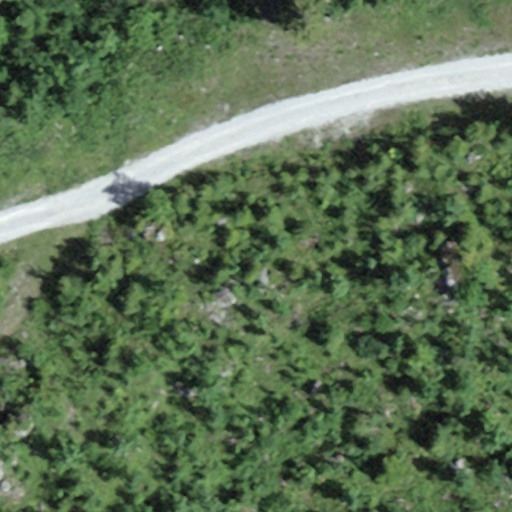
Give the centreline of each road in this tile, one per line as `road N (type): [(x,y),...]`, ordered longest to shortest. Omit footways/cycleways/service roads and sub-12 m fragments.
road 1 (unclassified): [(0,214),(322,101),(511,68)]
road 2 (track): [(0,300),(93,181)]
